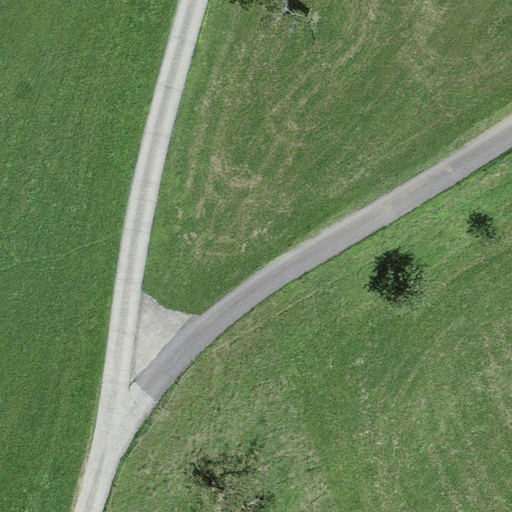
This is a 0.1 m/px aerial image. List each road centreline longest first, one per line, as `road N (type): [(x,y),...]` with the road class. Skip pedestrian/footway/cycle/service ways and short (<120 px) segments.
road 1 (track): [(74,511),(129,350),(141,194),(192,0)]
road 2 (track): [(129,350),(345,234),(511,127)]
